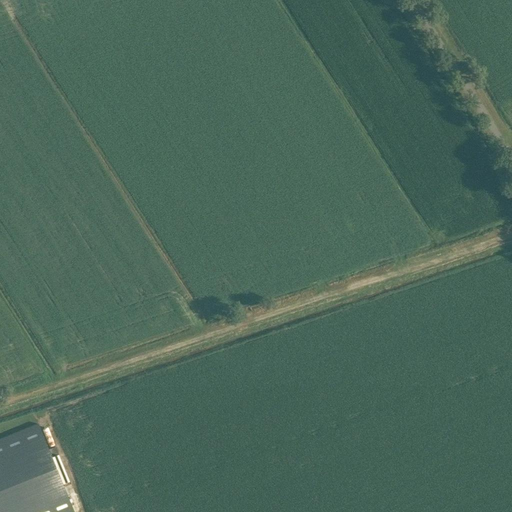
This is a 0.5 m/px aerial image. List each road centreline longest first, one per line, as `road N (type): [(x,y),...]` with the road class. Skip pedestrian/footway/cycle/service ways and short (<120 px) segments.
road 1 (track): [(0,405),(511,235)]
road 2 (unclassified): [(511,158),(411,0)]
